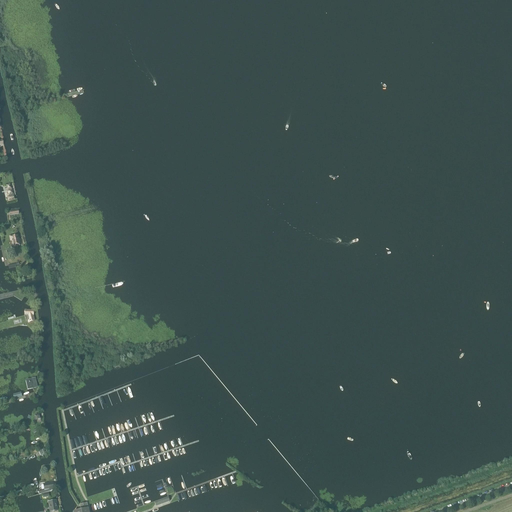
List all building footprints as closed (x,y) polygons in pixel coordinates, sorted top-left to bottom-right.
[(18,234),(9,236),(10,242),(12,242),(13,248),(21,246),(18,234)] [(26,314),(28,323),(35,322),(33,313),(26,314)] [(25,380),(27,390),(38,387),(35,377),(25,380)] [(43,484),(44,490),(55,489),(53,481),(43,484)] [(156,506),(169,501),(168,497),(155,502),(156,506)] [(58,511),(57,500),(48,501),(49,511),(58,511)] [(73,511),(89,511),(87,503),(79,505),(81,510),(74,511),(73,511)]
